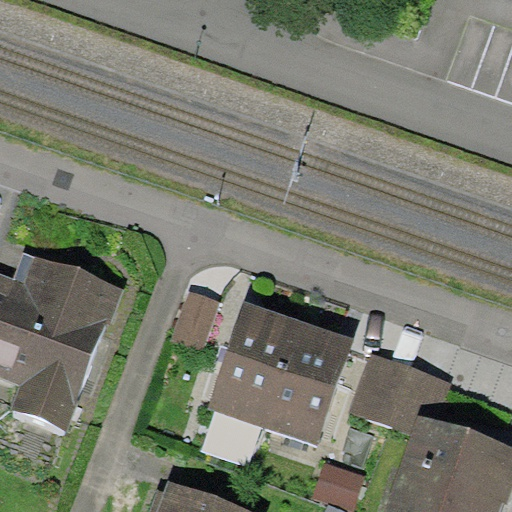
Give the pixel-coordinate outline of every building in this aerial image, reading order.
[(0,388),(10,392),(2,415),(64,438),(118,292),(27,258),(20,277),(0,269),(0,388)] [(209,304),(182,295),(168,343),(195,351),(209,304)] [(348,350),(238,312),(204,409),(314,447),(348,350)] [(440,386),(368,362),(348,424),(404,442),(381,511),(500,511),(511,478),(511,451),(428,424),(440,386)] [(359,511),(369,479),(322,466),(312,502),(348,511),(359,511)] [(211,511),(158,492),(150,511),(211,511)]
